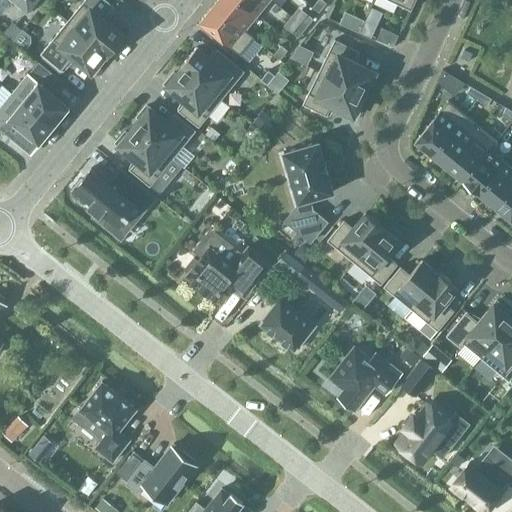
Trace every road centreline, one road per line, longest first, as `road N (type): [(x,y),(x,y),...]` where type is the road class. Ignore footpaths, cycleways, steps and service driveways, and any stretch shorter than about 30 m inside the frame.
road 1 (residential): [(350,511),(0,233)]
road 2 (residential): [(511,261),(387,159),(386,140),(453,0)]
road 3 (residential): [(0,226),(168,21)]
